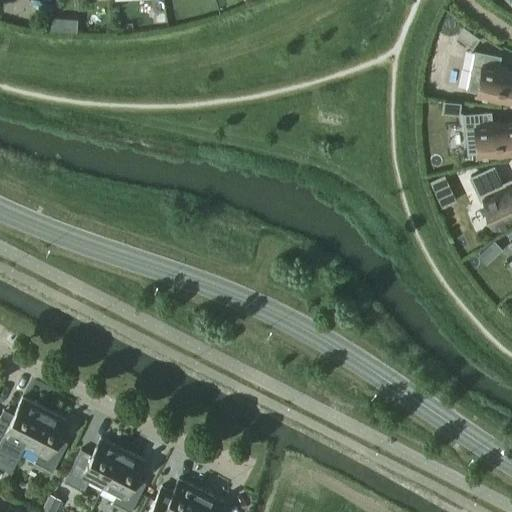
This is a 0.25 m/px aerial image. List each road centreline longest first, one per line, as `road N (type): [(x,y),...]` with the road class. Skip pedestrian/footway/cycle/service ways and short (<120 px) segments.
road 1 (secondary): [(511,464),(246,300),(0,209)]
road 2 (residential): [(233,470),(0,351)]
